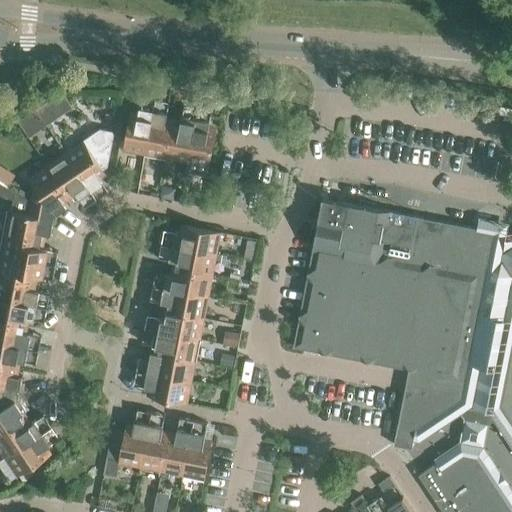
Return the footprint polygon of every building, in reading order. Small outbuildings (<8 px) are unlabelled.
[(145,154),(156,99),(147,97),(145,107),(140,106),(138,114),(130,112),(123,150),(145,154)] [(167,158),(174,121),(166,119),(168,112),(163,111),(165,100),(156,99),(145,154),(143,164),(165,169),(167,158)] [(45,103),(36,108),(37,110),(47,124),(56,119),(46,104),(45,103)] [(186,171),(199,107),(189,105),(187,116),(182,115),(181,122),(174,121),(167,158),(187,163),(186,171)] [(207,176),(217,129),(209,128),(210,120),(205,119),(207,109),(199,107),(186,171),(207,176)] [(36,108),(18,121),(19,122),(29,137),(47,124),(37,110),(36,108)] [(100,128),(65,152),(97,198),(104,194),(99,185),(103,182),(99,176),(105,171),(104,169),(108,166),(115,131),(100,128)] [(97,198),(65,152),(47,164),(69,196),(75,192),(79,198),(84,195),(89,204),(97,198)] [(63,200),(69,196),(47,164),(29,176),(41,195),(33,201),(47,212),(51,209),(55,214),(67,206),(63,200)] [(16,191),(14,189),(5,184),(0,181),(0,195),(2,197),(14,199),(12,210),(8,210),(4,232),(42,240),(43,232),(51,234),(54,219),(46,217),(47,212),(33,201),(16,191)] [(162,186),(160,197),(173,199),(175,192),(171,188),(162,186)] [(323,197),(315,234),(293,346),(409,369),(396,433),(414,437),(416,437),(444,418),(447,419),(469,404),(469,401),(470,401),(503,243),(496,232),(482,229),(481,229),(481,228),(323,197)] [(217,254),(222,232),(184,224),(182,232),(175,231),(174,236),(163,234),(162,243),(217,254)] [(41,247),(42,240),(4,232),(0,251),(0,253),(56,265),(57,255),(47,253),(48,248),(41,247)] [(213,275),(217,254),(162,243),(159,257),(177,260),(175,268),(213,275)] [(54,273),(56,265),(0,253),(0,275),(34,282),(35,275),(43,276),(44,271),(54,273)] [(209,296),(213,275),(175,268),(174,275),(166,273),(165,278),(155,276),(153,286),(209,296)] [(32,289),(34,282),(0,275),(0,297),(47,307),(49,298),(39,296),(40,291),(32,289)] [(511,285),(505,321),(507,322),(490,407),(511,440),(511,285)] [(205,318),(209,296),(153,286),(152,294),(162,296),(161,301),(168,303),(167,310),(205,318)] [(46,316),(47,307),(0,297),(0,319),(25,325),(27,317),(34,319),(35,314),(46,316)] [(201,339),(205,318),(167,310),(166,317),(158,316),(157,321),(147,319),(145,328),(201,339)] [(24,332),(25,325),(0,319),(0,341),(39,350),(41,341),(30,338),(31,333),(24,332)] [(196,360),(201,339),(145,328),(143,336),(154,339),(153,344),(160,345),(159,353),(196,360)] [(229,330),(227,343),(238,345),(241,332),(229,330)] [(0,341),(0,364),(17,367),(18,360),(36,363),(39,350),(0,341)] [(196,360),(159,353),(157,360),(150,358),(149,363),(138,361),(136,371),(192,382),(196,360)] [(224,353),(222,363),(233,366),(235,356),(224,353)] [(16,374),(17,367),(0,364),(0,396),(11,394),(13,389),(20,390),(23,376),(16,374)] [(192,382),(136,371),(135,379),(145,381),(144,386),(152,388),(150,396),(188,403),(192,382)] [(0,435),(26,418),(21,412),(27,408),(19,395),(14,399),(11,395),(11,394),(0,396),(0,435)] [(141,466),(151,411),(142,409),(140,420),(135,419),(134,426),(126,425),(124,432),(112,430),(104,473),(117,476),(120,462),(141,466)] [(162,471),(169,433),(162,432),(163,425),(158,424),(160,413),(151,411),(141,466),(162,471)] [(169,433),(162,471),(183,475),(194,420),(180,417),(176,435),(169,433)] [(5,458),(52,426),(47,418),(38,424),(35,420),(29,424),(26,418),(0,435),(0,449),(5,457),(5,458)] [(204,440),(208,422),(194,420),(183,475),(205,479),(212,442),(204,440)] [(57,433),(52,426),(5,458),(5,457),(0,460),(0,464),(11,481),(19,475),(24,482),(31,478),(26,470),(49,454),(45,448),(51,444),(48,439),(57,433)] [(412,447),(414,437),(396,433),(394,444),(412,447)] [(507,511),(496,495),(498,494),(486,477),(484,478),(474,463),(444,457),(419,474),(444,511),(507,511)] [(390,476),(378,483),(383,490),(394,483),(390,476)] [(367,502),(362,494),(351,501),(356,509),(367,502)] [(413,511),(403,496),(388,506),(391,511),(413,511)]
